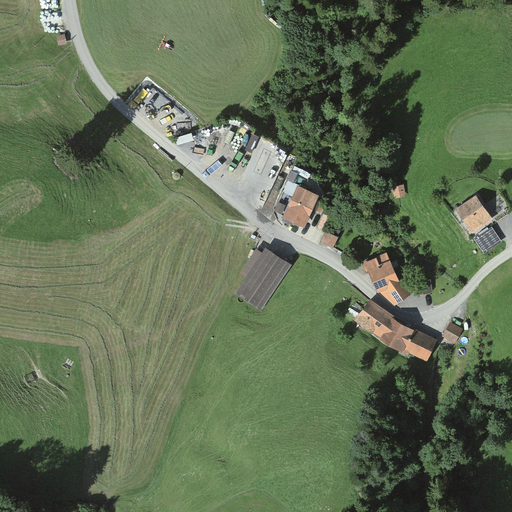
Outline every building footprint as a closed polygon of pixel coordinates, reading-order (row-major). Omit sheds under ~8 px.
[(254,151),(249,166),(257,169),(265,146),(253,141),(250,149),(254,151)] [(257,169),(263,171),(271,152),(265,149),(257,169)] [(286,213),(299,185),(290,181),(278,209),(286,213)] [(404,185),(395,186),(396,195),(405,194),(404,185)] [(326,200),(302,188),(287,219),(310,231),(326,200)] [(499,217),(484,196),(465,210),(481,231),(499,217)] [(337,237),(327,232),(322,241),(333,246),(337,237)] [(292,266),(271,250),(239,292),(260,307),(292,266)] [(388,251),(368,263),(394,302),(413,289),(388,251)] [(438,343),(372,307),(361,327),(427,363),(438,343)] [(451,322),(444,335),(455,341),(462,329),(451,322)]
